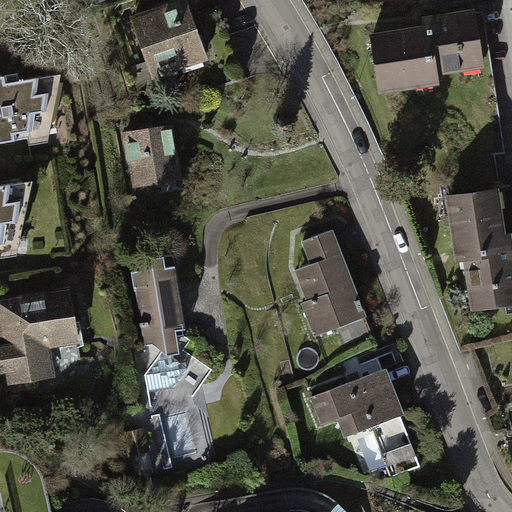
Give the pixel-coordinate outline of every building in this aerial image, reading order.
[(187,0),(185,0),(130,17),(149,77),(206,60),(187,0)] [(421,25),(369,28),(373,90),(434,86),(433,68),(476,65),(472,4),(420,7),(421,25)] [(54,61),(0,68),(0,144),(64,135),(54,61)] [(171,125),(122,134),(133,191),(181,182),(171,125)] [(27,174),(0,176),(0,249),(35,246),(27,174)] [(501,187),(445,190),(448,256),(465,255),(468,302),(511,299),(511,233),(504,233),(501,187)] [(334,226),(300,238),(311,268),(292,275),(312,330),(365,311),(334,226)] [(176,252),(133,259),(147,353),(190,346),(176,252)] [(75,285),(0,295),(0,327),(2,342),(0,341),(0,365),(11,364),(13,378),(54,372),(50,345),(83,340),(75,285)] [(407,412),(389,362),(331,383),(349,433),(407,412)]
